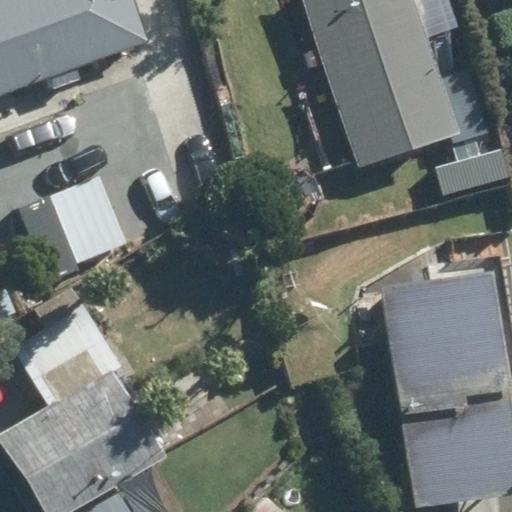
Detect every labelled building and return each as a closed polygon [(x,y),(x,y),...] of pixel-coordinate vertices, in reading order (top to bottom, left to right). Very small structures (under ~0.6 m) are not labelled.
[(0,0),(0,99),(145,47),(127,0),(0,0)] [(298,0),(357,173),(454,140),(407,0),(298,0)] [(120,174),(51,200),(75,265),(144,241),(120,174)] [(382,291),(412,511),(426,511),(511,500),(511,465),(486,277),(382,291)] [(0,453),(37,511),(121,511),(111,495),(161,464),(104,375),(115,368),(80,313),(11,356),(46,411),(0,440),(0,453)] [(265,511),(256,503),(247,511),(265,511)]
